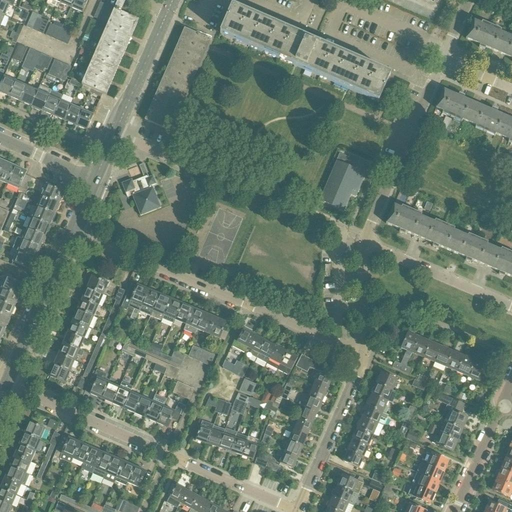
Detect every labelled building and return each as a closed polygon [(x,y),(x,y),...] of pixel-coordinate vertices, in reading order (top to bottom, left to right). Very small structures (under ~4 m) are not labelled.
[(9,0),(8,4),(2,1),(0,0),(0,13),(5,16),(10,5),(13,7),(15,1),(13,0),(9,0)] [(83,13),(88,0),(74,0),(71,8),(83,13)] [(119,0),(82,85),(83,85),(91,89),(100,93),(106,96),(140,21),(121,13),(126,3),(120,0),(119,0)] [(101,4),(94,19),(99,21),(106,6),(101,4)] [(225,14),(219,28),(222,30),(220,34),(378,103),(380,98),(387,101),(389,102),(396,88),(393,87),(387,84),(390,75),(317,43),(319,38),(307,33),(305,38),(232,6),(228,15),(225,14)] [(37,19),(32,17),(27,28),(33,30),(37,19)] [(38,33),(43,22),(40,20),(37,19),(33,30),(38,33)] [(484,51),(486,48),(499,54),(507,35),(501,32),(501,30),(482,22),(481,24),(474,21),(466,39),(480,45),(479,48),(481,49),(484,51)] [(44,35),(48,24),(43,22),(38,33),(44,35)] [(51,25),(46,36),(52,39),(57,28),(54,26),(51,25)] [(57,41),(62,30),(57,28),(52,39),(57,41)] [(184,28),(145,120),(169,131),(209,39),(184,28)] [(62,30),(57,41),(63,44),(68,33),(62,30)] [(20,35),(16,33),(12,32),(9,38),(13,40),(12,42),(16,44),(20,35)] [(69,33),(68,33),(63,44),(68,46),(72,34),(70,33),(69,33)] [(511,37),(507,35),(499,54),(511,59),(511,61),(511,62),(511,37)] [(22,64),(28,49),(19,45),(13,60),(22,64)] [(26,61),(28,62),(31,64),(36,52),(30,50),(26,61)] [(31,64),(37,66),(41,55),(36,52),(31,64)] [(42,68),(47,57),(41,55),(37,66),(42,68)] [(42,68),(45,70),(48,71),(53,60),(47,57),(42,68)] [(55,61),(52,67),(50,72),(56,74),(61,63),(55,61)] [(61,63),(56,74),(59,76),(61,77),(66,66),(61,63)] [(72,68),(66,66),(61,77),(67,79),(72,68)] [(16,82),(5,77),(0,88),(0,93),(10,97),(16,82)] [(16,82),(10,97),(21,102),(28,87),(16,82)] [(28,87),(21,102),(32,107),(39,92),(28,87)] [(444,91),(436,109),(443,112),(442,114),(462,123),(463,120),(469,123),(477,105),(464,99),(465,97),(462,95),(459,94),(458,97),(444,91)] [(50,97),(39,92),(32,107),(38,110),(37,111),(43,113),(43,112),(50,97)] [(50,97),(43,112),(54,117),(61,102),(50,97)] [(61,102),(54,117),(65,121),(71,106),(61,102)] [(477,105),(469,123),(476,126),(475,128),(495,137),(496,134),(502,137),(510,119),(497,114),(498,111),(495,110),(492,109),(491,111),(477,105)] [(82,111),(71,106),(65,121),(76,126),(80,118),(82,111)] [(82,111),(80,118),(76,126),(87,131),(94,116),(82,111)] [(184,112),(180,121),(184,123),(186,120),(191,122),(194,116),(184,112)] [(511,120),(510,119),(502,137),(509,140),(508,143),(511,144),(511,120)] [(336,161),(337,162),(320,201),(344,211),(351,194),(356,196),(369,165),(350,156),(349,158),(339,154),(336,161)] [(4,162),(0,171),(0,181),(7,185),(15,167),(4,162)] [(131,191),(133,196),(132,196),(140,216),(161,208),(153,188),(152,188),(152,186),(156,184),(153,176),(148,178),(143,164),(139,166),(144,177),(133,182),(132,179),(121,184),(125,194),(131,191)] [(20,187),(25,175),(26,172),(15,167),(7,185),(18,190),(17,192),(18,192),(20,187)] [(20,187),(27,190),(32,179),(25,175),(20,187)] [(41,196),(59,204),(64,193),(46,185),(41,196)] [(59,204),(41,196),(37,207),(55,215),(59,204)] [(401,208),(400,207),(394,205),(386,224),(401,231),(400,233),(406,236),(407,233),(419,238),(427,219),(421,216),(422,215),(402,206),(401,208)] [(55,215),(37,207),(32,218),(50,226),(55,215)] [(9,212),(0,208),(0,216),(6,219),(9,212)] [(50,226),(32,218),(27,229),(45,237),(50,226)] [(427,219),(419,238),(433,244),(432,247),(438,250),(439,247),(453,253),(461,233),(454,230),(455,229),(435,220),(434,222),(427,219)] [(8,234),(13,223),(8,221),(3,232),(8,234)] [(45,237),(27,229),(23,240),(41,248),(45,237)] [(461,233),(453,253),(468,259),(466,262),(472,264),(473,262),(486,267),(494,248),(487,245),(488,243),(468,234),(468,236),(461,233)] [(12,249),(18,252),(18,251),(36,259),(41,248),(23,240),(17,238),(12,249)] [(494,248),(486,267),(499,273),(498,275),(504,278),(505,275),(511,277),(511,253),(501,249),(501,250),(494,248)] [(12,266),(17,268),(18,265),(31,270),(36,259),(18,251),(18,252),(12,266)] [(7,275),(6,277),(1,289),(19,297),(24,285),(11,279),(12,277),(7,275)] [(99,280),(92,276),(87,288),(103,295),(106,288),(108,289),(112,282),(101,277),(99,280)] [(123,304),(128,306),(128,307),(139,312),(149,290),(137,285),(133,295),(128,292),(123,304)] [(103,295),(87,288),(82,299),(98,307),(103,295)] [(19,297),(1,289),(0,291),(0,301),(14,308),(19,297)] [(119,289),(115,300),(116,301),(120,303),(125,291),(119,289)] [(139,312),(150,317),(160,294),(149,290),(139,312)] [(150,317),(150,316),(161,321),(171,299),(160,294),(150,317)] [(98,307),(82,299),(77,311),(93,318),(98,307)] [(161,321),(162,321),(162,320),(173,324),(175,321),(174,321),(182,304),(171,299),(161,321)] [(14,308),(0,301),(0,314),(9,319),(14,308)] [(111,312),(115,314),(120,303),(116,301),(111,312)] [(174,321),(175,321),(186,325),(193,308),(182,304),(174,321)] [(186,325),(183,331),(195,335),(197,330),(204,313),(193,308),(186,325)] [(93,318),(77,311),(72,321),(89,328),(93,318)] [(115,314),(111,312),(106,323),(110,325),(115,314)] [(204,313),(197,330),(208,334),(215,318),(204,313)] [(9,319),(0,314),(0,327),(5,329),(9,319)] [(208,334),(219,339),(224,341),(228,333),(223,331),(226,323),(215,318),(208,334)] [(89,328),(72,321),(68,332),(84,339),(89,328)] [(110,325),(106,323),(102,334),(106,336),(106,335),(110,325)] [(237,335),(231,346),(232,347),(245,353),(247,351),(248,349),(255,335),(244,330),(240,337),(237,335)] [(84,339),(68,332),(63,343),(79,350),(84,339)] [(395,362),(392,368),(400,371),(406,374),(409,368),(406,367),(412,354),(419,338),(408,333),(401,349),(407,351),(400,365),(400,364),(395,362)] [(106,336),(102,334),(97,345),(104,348),(105,346),(109,337),(106,335),(106,336)] [(248,349),(247,351),(250,353),(250,354),(250,356),(256,359),(265,341),(255,335),(248,349)] [(111,348),(115,340),(109,337),(105,346),(111,348)] [(419,338),(412,354),(423,359),(431,343),(419,338)] [(138,344),(127,339),(125,344),(128,346),(129,345),(136,348),(138,344)] [(265,341),(256,359),(267,365),(269,360),(276,347),(265,341)] [(79,350),(63,343),(58,354),(75,361),(77,356),(81,358),(84,352),(79,351),(79,350)] [(431,343),(423,359),(435,364),(442,347),(431,343)] [(128,346),(125,344),(122,352),(133,357),(135,351),(128,347),(128,346)] [(142,345),(138,344),(136,348),(148,353),(150,349),(142,345)] [(104,348),(97,345),(92,356),(96,357),(100,348),(103,350),(104,348)] [(194,360),(199,349),(193,346),(188,357),(194,360)] [(267,365),(266,365),(277,371),(280,365),(287,352),(276,347),(269,360),(267,365)] [(442,347),(435,364),(446,368),(453,352),(442,347)] [(159,357),(160,353),(150,349),(148,353),(159,357)] [(199,349),(194,360),(199,362),(204,351),(199,349)] [(133,357),(134,355),(145,360),(147,356),(135,351),(133,357)] [(174,351),(171,358),(170,362),(181,367),(185,356),(174,351)] [(204,351),(199,362),(204,364),(209,353),(204,351)] [(280,365),(277,371),(288,376),(291,371),(298,358),(287,352),(280,365)] [(446,368),(451,370),(449,375),(454,378),(456,373),(457,373),(464,357),(453,352),(446,368)] [(160,353),(159,357),(170,362),(171,358),(160,353)] [(209,353),(204,364),(210,367),(215,356),(209,353)] [(75,361),(58,354),(53,365),(70,372),(75,361)] [(96,357),(92,356),(87,367),(91,369),(96,357)] [(156,364),(157,360),(147,356),(145,360),(156,364)] [(302,370),(307,358),(302,356),(296,367),(302,370)] [(327,362),(316,357),(314,362),(324,367),(327,362)] [(464,357),(457,373),(468,378),(475,361),(464,357)] [(313,361),(307,358),(302,370),(307,373),(310,368),(313,361)] [(167,369),(169,365),(157,360),(156,364),(167,369)] [(223,368),(224,370),(236,376),(242,364),(237,362),(234,366),(224,361),(223,364),(222,367),(223,368)] [(310,368),(321,373),(324,367),(314,362),(313,361),(310,368)] [(468,378),(474,380),(474,382),(483,386),(487,378),(482,376),(486,366),(475,361),(468,378)] [(248,367),(242,364),(236,376),(242,379),(248,367)] [(49,376),(65,383),(70,372),(53,365),(49,376)] [(169,365),(167,369),(166,371),(177,376),(180,370),(169,365)] [(91,369),(87,367),(83,378),(87,380),(91,369)] [(88,386),(93,388),(90,394),(101,399),(109,380),(106,379),(107,374),(97,370),(96,372),(94,371),(88,386)] [(177,376),(166,371),(164,376),(175,381),(177,376)] [(378,377),(376,382),(377,383),(376,384),(393,391),(398,380),(381,373),(379,378),(378,377)] [(315,379),(316,379),(313,386),(327,392),(332,380),(318,374),(317,376),(316,375),(315,379)] [(83,378),(81,377),(76,388),(82,391),(87,380),(83,378)] [(110,380),(109,380),(101,399),(112,404),(120,387),(119,387),(109,383),(110,380)] [(242,386),(253,391),(256,385),(245,380),(242,386)] [(426,386),(414,381),(412,387),(424,391),(426,386)] [(119,387),(120,387),(112,404),(123,409),(131,392),(130,392),(133,387),(122,382),(119,387)] [(179,396),(183,385),(178,382),(173,393),(179,396)] [(373,388),(371,393),(372,394),(372,395),(388,402),(392,404),(397,393),(393,391),(376,384),(374,389),(373,388)] [(183,385),(179,396),(184,398),(189,387),(183,385)] [(239,392),(251,397),(253,391),(242,386),(239,392)] [(327,392),(313,386),(308,396),(322,402),(327,392)] [(189,400),(194,389),(189,387),(184,398),(189,400)] [(282,399),(287,400),(292,389),(285,387),(279,397),(282,399)] [(131,392),(123,409),(134,414),(141,397),(131,392)] [(461,393),(459,399),(465,402),(467,396),(461,393)] [(250,399),(238,394),(236,400),(247,405),(248,403),(250,399)] [(308,397),(303,394),(299,405),(317,413),(322,402),(308,396),(308,397)] [(440,394),(437,401),(447,406),(440,421),(445,423),(462,430),(467,418),(459,415),(464,405),(443,396),(440,394)] [(369,399),(366,404),(367,405),(367,406),(383,413),(388,402),(372,395),(371,396),(371,395),(369,399),(370,399),(370,400),(369,399)] [(272,408),(273,403),(276,398),(273,396),(270,402),(268,401),(266,405),(272,408)] [(141,397),(134,414),(145,418),(152,402),(141,397)] [(250,399),(248,403),(251,403),(249,406),(257,410),(260,403),(250,399)] [(220,415),(225,402),(219,400),(215,413),(220,415)] [(247,405),(236,400),(233,406),(245,411),(247,405)] [(152,402),(145,418),(156,423),(163,406),(152,402)] [(225,402),(220,415),(227,417),(231,405),(225,402)] [(175,411),(163,406),(156,423),(168,428),(172,419),(177,422),(180,414),(182,415),(186,407),(178,403),(175,411)] [(298,406),(304,408),(298,419),(312,425),(317,413),(299,405),(298,406)] [(364,411),(362,415),(363,416),(362,417),(379,424),(383,426),(388,415),(383,413),(367,406),(365,411),(364,411)] [(414,414),(408,411),(403,422),(410,425),(414,414)] [(359,422),(357,426),(358,427),(357,428),(374,435),(378,437),(383,426),(379,424),(362,417),(360,422),(359,422)] [(312,425),(298,419),(294,431),(307,437),(312,425)] [(45,429),(29,422),(24,433),(40,440),(45,429)] [(200,427),(195,441),(207,445),(213,425),(202,422),(200,427)] [(445,423),(440,433),(457,441),(462,430),(445,423)] [(213,425),(207,445),(219,449),(223,434),(225,430),(213,426),(214,425),(213,425)] [(354,433),(352,437),(353,438),(352,440),(369,447),(374,435),(357,428),(355,433),(354,433)] [(223,434),(219,449),(231,453),(237,434),(237,433),(225,429),(225,430),(223,434)] [(400,430),(398,436),(404,439),(406,432),(400,430)] [(307,437),(294,431),(289,441),(302,447),(307,437)] [(419,436),(408,431),(406,439),(416,443),(419,436)] [(40,440),(24,433),(19,444),(35,452),(40,440)] [(49,444),(51,445),(55,447),(60,436),(54,433),(49,444)] [(434,436),(431,443),(435,445),(452,452),(457,441),(440,433),(438,437),(434,436)] [(248,438),(237,434),(231,453),(242,456),(249,437),(248,437),(248,438)] [(249,437),(242,456),(253,460),(260,441),(249,437)] [(70,464),(72,460),(80,443),(69,438),(65,447),(59,445),(54,456),(59,458),(59,459),(70,464)] [(349,444),(347,448),(348,449),(348,451),(364,458),(369,447),(352,440),(350,445),(349,444)] [(302,447),(289,441),(284,452),(298,458),(302,447)] [(406,442),(401,454),(402,454),(406,456),(410,458),(413,451),(414,451),(415,449),(417,446),(406,442)] [(80,443),(72,460),(83,464),(91,447),(80,443)] [(35,452),(19,444),(14,456),(30,463),(35,452)] [(55,447),(51,445),(46,456),(50,458),(55,447)] [(91,447),(83,464),(81,469),(93,474),(102,452),(91,447)] [(389,456),(395,459),(397,452),(391,449),(389,456)] [(277,456),(282,458),(279,463),(293,469),(298,458),(284,452),(279,450),(277,456)] [(344,455),(343,460),(343,462),(359,469),(364,458),(348,451),(345,456),(344,455)] [(102,452),(93,474),(104,479),(113,457),(102,452)] [(263,454),(259,452),(254,465),(261,467),(265,455),(263,454)] [(427,452),(423,463),(424,464),(427,465),(444,472),(448,462),(431,454),(427,452)] [(401,454),(398,463),(402,465),(406,456),(402,454),(401,454)] [(271,457),(265,455),(261,467),(266,469),(269,462),(271,457)] [(30,463),(14,456),(10,467),(26,473),(30,463)] [(50,458),(46,456),(41,468),(45,469),(50,458)] [(124,462),(113,457),(104,479),(114,484),(115,482),(124,462)] [(511,460),(506,458),(502,469),(511,473),(511,460)] [(135,467),(124,462),(115,482),(126,486),(127,484),(135,467)] [(283,468),(269,462),(266,469),(280,473),(283,468)] [(421,463),(417,473),(420,475),(439,483),(444,472),(427,465),(424,464),(423,463),(421,463)] [(5,478),(21,485),(25,486),(30,475),(26,474),(26,473),(10,467),(5,478)] [(127,484),(139,488),(137,492),(143,495),(148,483),(142,481),(146,472),(135,467),(127,484)] [(45,469),(41,468),(36,478),(40,480),(45,469)] [(394,468),(391,475),(401,479),(404,473),(394,468)] [(511,473),(502,469),(497,480),(511,485),(511,473)] [(386,479),(374,474),(371,480),(383,485),(386,479)] [(342,475),(337,487),(353,494),(358,496),(360,491),(363,484),(359,482),(358,481),(342,475)] [(420,475),(415,485),(416,485),(435,493),(439,483),(420,475)] [(21,485),(5,478),(0,488),(16,496),(21,485)] [(511,485),(497,480),(492,491),(510,498),(511,493),(511,485)] [(368,488),(380,493),(383,487),(371,482),(368,488)] [(384,489),(395,493),(397,488),(387,483),(384,489)] [(412,484),(407,495),(414,498),(414,497),(430,504),(435,493),(416,485),(415,485),(412,484)] [(169,498),(166,503),(177,509),(180,503),(180,504),(187,491),(176,485),(169,498)] [(337,487),(332,498),(348,505),(349,505),(353,507),(358,496),(353,494),(337,487)] [(16,496),(0,488),(0,501),(11,507),(16,496)] [(395,493),(384,489),(382,495),(392,499),(395,493)] [(187,491),(180,504),(191,509),(198,497),(187,491)] [(191,509),(189,511),(203,511),(208,503),(198,497),(191,509)] [(332,498),(327,509),(334,511),(345,511),(348,505),(332,498)] [(68,499),(66,503),(75,507),(77,503),(68,499)] [(116,511),(118,511),(124,511),(129,503),(120,499),(115,510),(116,511)] [(26,511),(31,502),(27,500),(22,511),(23,511),(26,511)] [(9,511),(11,507),(0,501),(0,511),(9,511)] [(485,511),(511,511),(511,506),(499,501),(497,505),(489,502),(485,511)] [(57,511),(63,511),(64,510),(66,506),(58,503),(55,511),(57,511)] [(129,503),(124,511),(131,511),(134,506),(129,503)] [(216,511),(219,508),(208,503),(203,511),(216,511)] [(404,503),(400,511),(426,511),(409,504),(404,503)]
